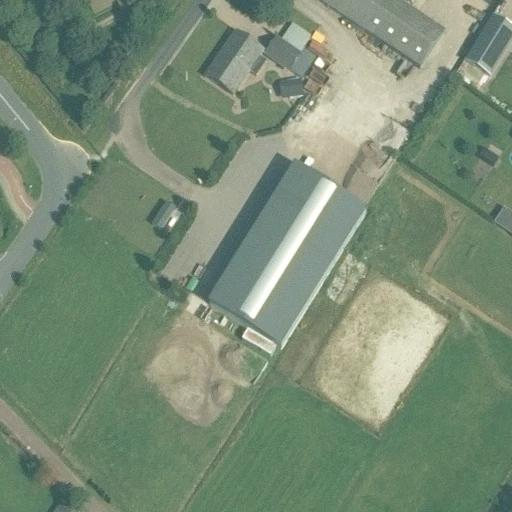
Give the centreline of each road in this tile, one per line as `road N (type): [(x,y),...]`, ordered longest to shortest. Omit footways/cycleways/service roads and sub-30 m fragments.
road 1 (residential): [(0,292),(63,187),(60,168),(0,95)]
road 2 (residential): [(204,0),(133,101)]
